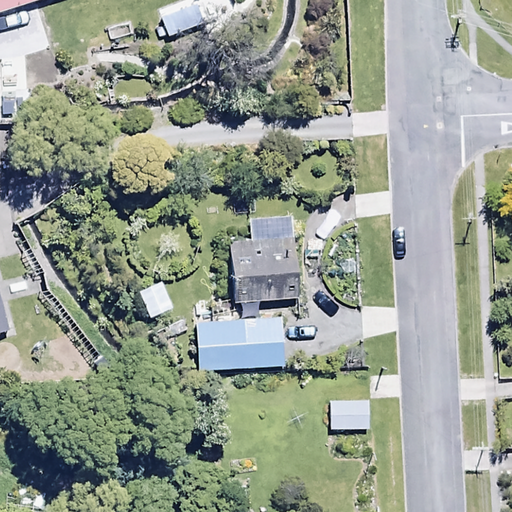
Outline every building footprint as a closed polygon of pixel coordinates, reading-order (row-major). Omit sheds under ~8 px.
[(0,0),(0,12),(38,0),(0,0)] [(259,218),(247,219),(249,241),(225,243),(230,305),(237,304),(238,318),(255,317),(254,302),(295,299),(288,216),(277,217),(276,202),(258,203),(259,218)] [(278,317),(192,322),(195,373),(282,368),(278,317)] [(364,401),(326,402),(327,432),(365,431),(364,401)] [(45,511),(49,489),(5,482),(0,510),(14,511),(45,511)]
